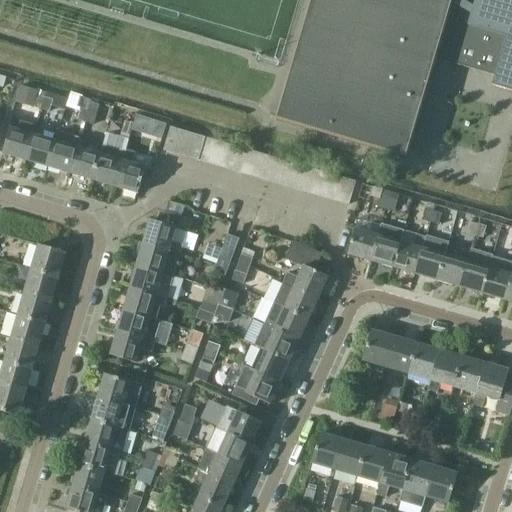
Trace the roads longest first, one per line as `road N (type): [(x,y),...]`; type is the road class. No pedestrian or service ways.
road 1 (residential): [(511,336),(359,299),(259,511)]
road 2 (residential): [(24,511),(97,245),(93,230)]
